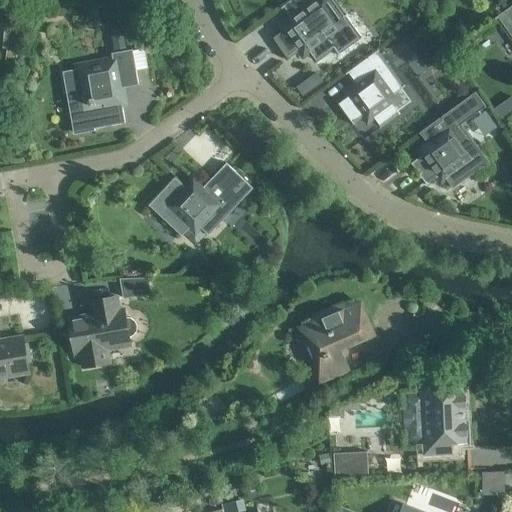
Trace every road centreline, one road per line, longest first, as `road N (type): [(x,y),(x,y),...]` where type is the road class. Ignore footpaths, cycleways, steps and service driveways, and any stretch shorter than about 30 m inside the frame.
road 1 (unclassified): [(511,242),(399,210),(349,178),(240,70)]
road 2 (unclassified): [(240,70),(153,140),(112,161),(57,173)]
road 3 (unclassified): [(57,173),(67,251),(51,271),(26,259),(14,181)]
